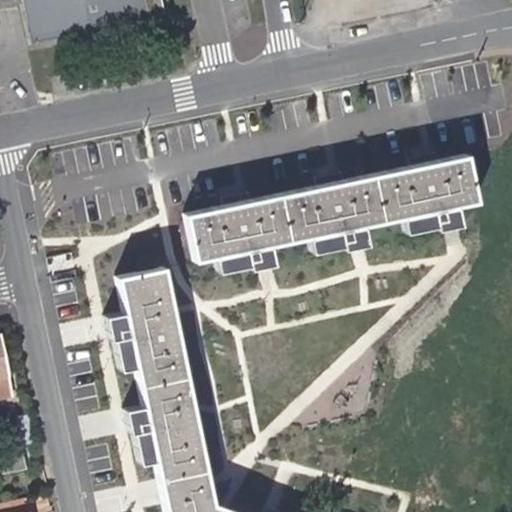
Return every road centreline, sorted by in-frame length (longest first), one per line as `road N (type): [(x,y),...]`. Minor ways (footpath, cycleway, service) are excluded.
road 1 (residential): [(289,72),(0,134)]
road 2 (residential): [(25,281),(78,511)]
road 3 (residential): [(511,29),(289,72)]
